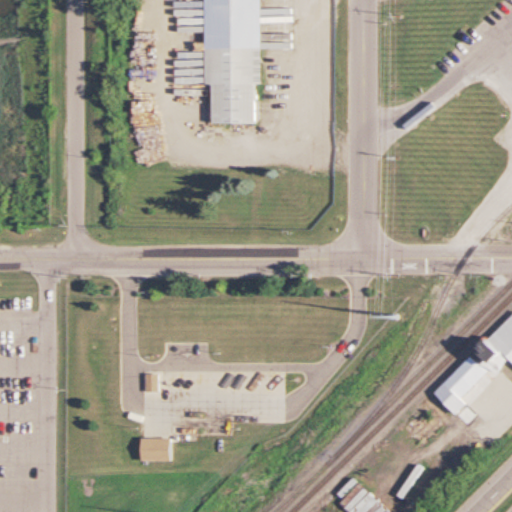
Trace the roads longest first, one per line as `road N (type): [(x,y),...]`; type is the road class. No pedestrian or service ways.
road 1 (residential): [(511,258),(0,256)]
road 2 (residential): [(365,0),(362,259)]
